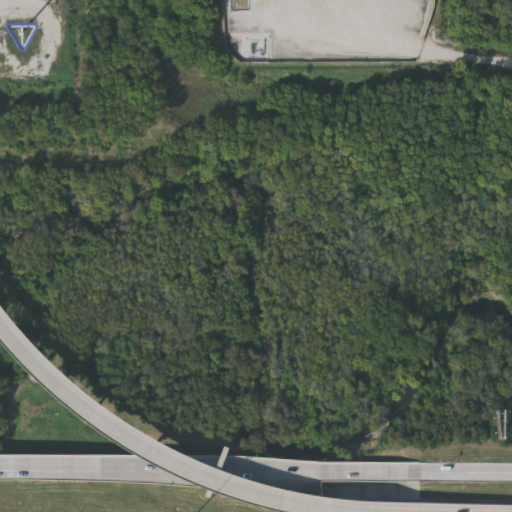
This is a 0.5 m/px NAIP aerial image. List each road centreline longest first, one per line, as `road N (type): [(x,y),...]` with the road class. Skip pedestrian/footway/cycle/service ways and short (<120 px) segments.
road 1 (motorway): [(493,511),(356,509),(215,478),(89,412),(0,327)]
road 2 (secondary): [(233,467),(15,466)]
road 3 (secondary): [(425,473),(233,467)]
